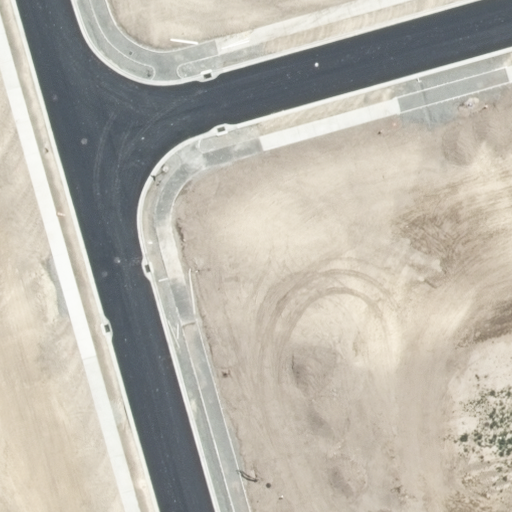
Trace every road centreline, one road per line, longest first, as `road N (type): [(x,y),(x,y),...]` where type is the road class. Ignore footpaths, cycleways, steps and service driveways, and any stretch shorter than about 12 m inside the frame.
road 1 (residential): [(80,136),(511,18)]
road 2 (residential): [(182,511),(80,136)]
road 3 (residential): [(80,136),(43,0)]
